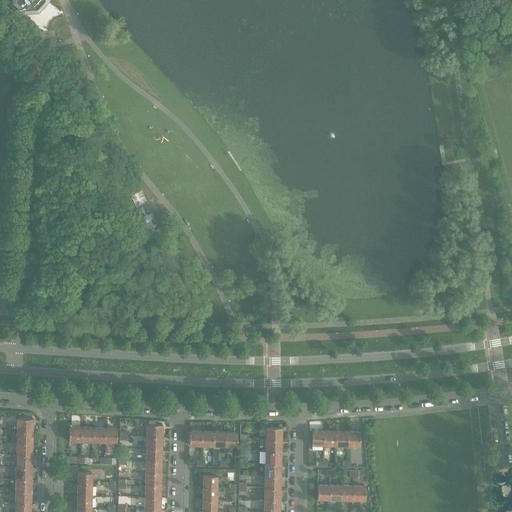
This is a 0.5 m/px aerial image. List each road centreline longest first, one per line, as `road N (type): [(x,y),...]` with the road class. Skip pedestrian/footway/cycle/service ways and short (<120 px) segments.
road 1 (secondary): [(0,369),(266,384),(511,362)]
road 2 (secondary): [(511,340),(275,361),(0,348)]
road 3 (residential): [(299,410),(499,394)]
road 4 (residential): [(49,402),(178,411)]
road 5 (residential): [(178,411),(299,410)]
